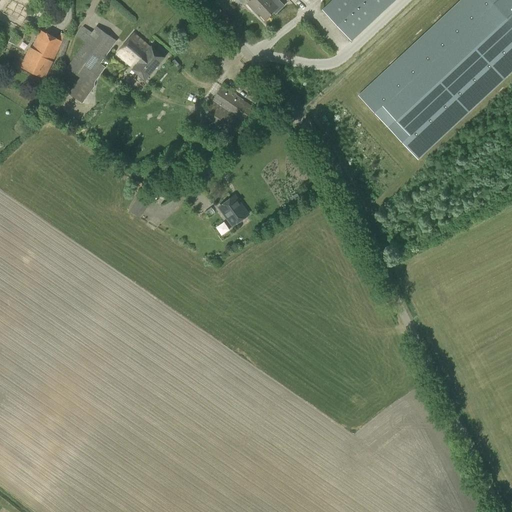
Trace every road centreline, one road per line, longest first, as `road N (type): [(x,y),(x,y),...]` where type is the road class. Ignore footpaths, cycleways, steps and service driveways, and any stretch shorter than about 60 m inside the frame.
road 1 (unclassified): [(501,511),(291,111)]
road 2 (unclassified): [(291,111),(197,0)]
road 3 (unclassified): [(174,184),(291,111)]
